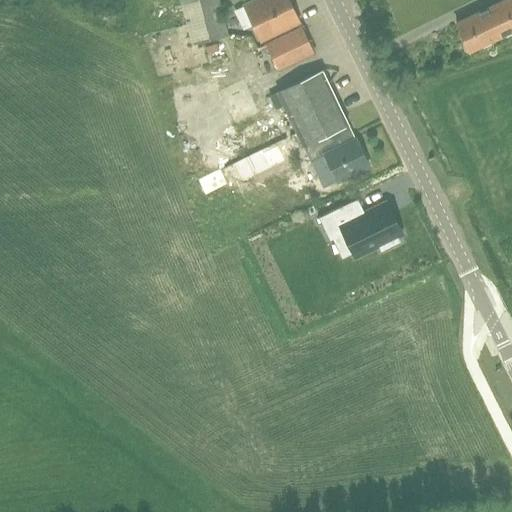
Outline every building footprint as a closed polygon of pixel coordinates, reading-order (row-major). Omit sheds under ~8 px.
[(253,0),(244,4),(262,41),(300,23),(288,0),(253,0)] [(469,51),(511,30),(511,0),(505,0),(456,24),(469,51)] [(273,70),(284,94),(324,75),(320,65),(323,63),(317,50),(313,51),(312,50),(300,55),(289,60),(283,48),(262,58),(268,72),(273,70)] [(338,81),(361,70),(357,62),(334,73),(338,81)] [(329,84),(324,75),(284,94),(295,117),(290,119),(297,133),(319,123),(313,110),(324,105),(336,99),(335,98),(339,96),(332,82),(329,84)] [(282,115),(255,129),(263,142),(289,128),(282,115)] [(304,146),(319,178),(334,171),(338,181),(368,166),(349,125),(304,146)] [(236,164),(245,181),(285,162),(277,144),(236,164)] [(200,181),(207,196),(229,185),(222,171),(200,181)] [(343,206),(318,218),(330,242),(333,240),(344,235),(353,254),(355,258),(378,247),(380,252),(400,242),(398,237),(402,235),(386,202),(365,213),(350,220),(343,206)]
